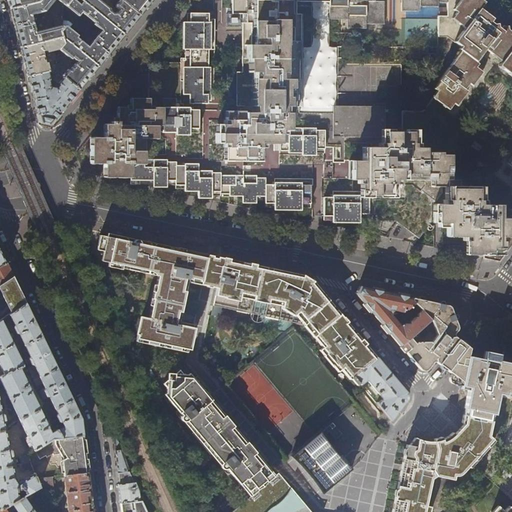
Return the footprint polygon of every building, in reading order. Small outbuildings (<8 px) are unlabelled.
[(7,0),(8,0),(10,9),(38,2),(39,0),(7,0)] [(45,10),(53,0),(58,0),(65,5),(69,0),(39,0),(38,2),(10,9),(14,24),(20,48),(61,38),(60,30),(62,28),(63,19),(60,19),(54,20),(55,25),(36,30),(34,22),(38,21),(36,13),(45,10)] [(124,35),(81,0),(69,0),(65,5),(78,15),(81,11),(94,22),(92,23),(100,30),(94,38),(92,36),(89,39),(91,41),(88,44),(87,42),(84,40),(83,42),(76,37),(77,35),(69,27),(72,23),(69,21),(63,19),(62,28),(60,30),(61,38),(98,67),(111,50),(124,35)] [(81,0),(124,35),(131,26),(140,16),(120,0),(119,0),(115,4),(115,7),(118,9),(115,12),(112,12),(109,10),(109,8),(99,0),(81,0)] [(120,0),(140,16),(148,5),(152,0),(120,0)] [(231,0),(231,15),(244,15),(244,73),(237,73),(237,112),(224,112),(224,121),(227,121),(227,125),(216,125),(216,144),(226,144),(226,148),(224,148),(224,162),(236,162),(236,159),(249,160),(249,162),(261,162),(261,148),(259,148),(259,144),(278,145),(278,152),(288,152),(288,150),(315,150),(315,152),(324,152),(324,148),(332,148),(332,161),(349,161),(348,180),(361,180),(361,184),(364,184),(364,196),(332,196),(332,198),(323,198),(323,217),(332,217),(332,221),(359,221),(359,215),(368,215),(369,196),(391,196),(391,185),(393,185),(393,181),(449,181),(449,156),(440,155),(440,153),(426,153),(426,148),(414,148),(414,144),(412,144),(412,133),(402,133),(402,135),(393,135),(394,133),(384,133),(384,131),(384,126),(386,126),(392,126),(392,113),(387,113),(387,110),(384,110),(384,107),(383,107),(333,106),(333,113),(299,113),(299,107),(300,107),(300,15),(295,15),(296,2),(329,2),(328,19),(347,20),(346,28),(365,29),(365,24),(383,25),(384,1),(375,1),(374,0),(401,0),(402,12),(420,12),(420,7),(438,7),(438,2),(447,3),(447,2),(454,2),(453,0),(231,0)] [(511,45),(509,43),(511,39),(511,34),(501,27),(498,30),(494,27),(489,23),(492,20),(479,10),(484,3),(479,0),(460,0),(452,11),(455,13),(451,17),(441,17),(438,22),(438,38),(446,38),(453,43),(459,48),(457,50),(459,52),(437,82),(438,82),(432,90),(436,92),(439,94),(434,100),(431,98),(421,112),(400,112),(400,115),(511,198),(511,45)] [(274,208),(300,209),(300,204),(310,204),(310,186),(301,186),(301,184),(274,183),(274,186),(265,186),(265,179),(256,178),(256,176),(220,175),(220,173),(211,173),(211,171),(198,171),(198,162),(184,162),(184,164),(175,164),(175,161),(166,160),(166,158),(144,158),(144,138),(158,138),(158,131),(161,131),(161,133),(189,133),(189,128),(198,129),(198,104),(208,104),(208,101),(211,101),(211,94),(221,94),(221,63),(209,63),(209,50),(211,50),(211,23),(208,23),(208,14),(190,13),(189,23),(184,23),(184,49),(189,49),(189,63),(150,63),(148,64),(148,97),(130,97),(130,108),(117,108),(117,121),(111,121),(111,123),(104,123),(104,137),(90,137),(90,164),(103,164),(104,173),(104,177),(131,177),(131,180),(166,180),(166,182),(175,182),(175,186),(184,186),(184,184),(198,185),(197,191),(210,192),(211,194),(229,194),(229,192),(242,192),(242,201),(256,201),(256,197),(265,197),(264,203),(274,204),(274,208)] [(58,50),(63,44),(61,38),(20,48),(24,62),(28,77),(49,71),(52,72),(54,65),(50,66),(50,56),(46,57),(45,56),(44,56),(42,52),(47,51),(47,52),(58,50)] [(98,67),(61,38),(63,44),(58,50),(70,59),(71,58),(75,61),(72,65),(66,60),(60,70),(54,65),(52,72),(59,74),(79,91),(89,79),(98,67)] [(79,91),(59,74),(52,72),(49,71),(28,77),(39,122),(51,125),(67,106),(79,91)] [(482,259),(498,262),(509,246),(511,242),(511,213),(507,210),(507,205),(479,206),(478,202),(476,202),(476,192),(449,191),(448,202),(446,202),(446,205),(432,205),(432,223),(446,223),(446,237),(466,237),(466,242),(468,242),(468,253),(482,253),(482,259)] [(201,282),(207,254),(177,248),(153,243),(122,237),(105,233),(105,236),(99,234),(97,243),(100,250),(102,251),(101,254),(104,261),(107,262),(107,266),(121,269),(121,268),(156,276),(154,284),(153,284),(149,305),(150,305),(148,318),(140,316),(136,338),(187,349),(192,327),(177,324),(187,279),(201,282)] [(0,250),(0,283),(12,276),(0,250)] [(211,255),(207,254),(201,282),(201,285),(208,287),(215,288),(222,258),(214,256),(211,255)] [(324,294),(313,281),(310,282),(306,279),(300,276),(301,274),(293,272),(266,267),(237,261),(222,258),(215,288),(212,306),(300,322),(302,325),(320,348),(318,350),(322,355),(322,356),(331,367),(332,366),(336,372),(340,369),(349,380),(353,377),(377,358),(368,347),(347,321),(324,294)] [(18,287),(12,276),(0,283),(0,291),(11,314),(25,303),(18,287)] [(409,338),(429,319),(407,297),(386,292),(359,286),(355,293),(381,323),(400,346),(409,338)] [(456,325),(449,308),(445,305),(441,304),(427,301),(412,298),(407,297),(429,319),(432,323),(436,334),(429,342),(428,341),(415,342),(414,343),(409,338),(400,346),(408,356),(418,368),(427,367),(432,361),(435,361),(446,347),(454,336),(453,336),(453,333),(455,330),(456,325)] [(33,319),(25,303),(11,314),(9,315),(14,326),(13,326),(13,328),(15,334),(17,334),(18,334),(23,346),(42,337),(33,319)] [(0,321),(0,366),(4,375),(19,367),(22,366),(1,321),(0,321)] [(463,357),(469,349),(468,347),(460,342),(455,338),(454,336),(446,347),(435,361),(436,363),(441,367),(449,373),(450,374),(463,357)] [(49,352),(42,337),(23,346),(29,357),(28,357),(28,359),(30,365),(32,366),(33,366),(28,370),(33,380),(57,368),(49,352)] [(488,435),(497,394),(511,396),(511,357),(488,352),(469,348),(461,386),(457,407),(463,412),(484,432),(488,435)] [(376,404),(391,420),(396,413),(404,403),(406,400),(406,393),(393,377),(377,358),(353,377),(360,385),(364,381),(366,382),(380,399),(380,401),(376,404)] [(27,385),(19,367),(4,375),(0,376),(0,380),(19,419),(39,410),(31,392),(32,392),(32,391),(29,385),(28,385),(27,385)] [(65,384),(57,368),(33,380),(36,386),(41,383),(44,389),(43,390),(43,391),(46,397),(47,397),(48,397),(54,409),(72,400),(65,384)] [(163,395),(180,415),(180,417),(180,418),(180,419),(181,421),(183,421),(184,421),(185,420),(220,462),(219,464),(220,467),(221,468),(223,468),(224,468),(225,468),(249,496),(274,475),(265,465),(263,463),(266,460),(257,449),(254,452),(250,448),(245,442),(248,439),(239,428),(236,431),(220,413),(219,411),(222,408),(212,397),(209,400),(205,395),(201,389),(203,387),(194,376),(191,379),(187,374),(184,377),(178,370),(162,384),(165,388),(165,393),(163,395)] [(457,407),(461,386),(453,384),(449,376),(444,383),(441,386),(442,394),(457,407)] [(79,414),(72,400),(54,409),(56,414),(55,415),(55,416),(58,422),(59,423),(60,422),(62,427),(57,430),(61,439),(83,436),(81,418),(79,414)] [(377,437),(380,433),(354,402),(350,406),(377,437)] [(44,420),(39,410),(19,419),(34,451),(51,441),(61,439),(57,430),(51,433),(48,428),(49,428),(49,427),(46,420),(44,420)] [(484,432),(463,412),(460,422),(462,423),(488,447),(489,446),(487,444),(492,439),(488,435),(484,432)] [(462,472),(476,455),(478,457),(482,453),(485,450),(488,447),(462,423),(460,427),(454,433),(452,431),(449,434),(450,434),(448,436),(446,438),(444,440),(442,441),(439,442),(436,443),(434,444),(432,444),(430,444),(427,444),(425,443),(422,442),(419,441),(417,440),(414,438),(409,445),(405,444),(403,454),(396,489),(391,511),(429,511),(431,507),(426,506),(431,479),(435,476),(452,479),(453,475),(456,475),(462,472)] [(9,450),(4,430),(0,431),(0,467),(11,466),(18,465),(16,458),(12,457),(10,451),(9,450)] [(346,473),(351,469),(347,466),(349,464),(341,455),(339,457),(335,453),(330,447),(326,442),(323,437),(319,431),(289,456),(294,461),(298,465),(302,469),(307,475),(310,479),(315,485),(318,489),(321,494),(346,473)] [(119,483),(138,481),(133,471),(129,473),(123,453),(124,452),(116,435),(113,435),(119,477),(119,483)] [(87,464),(83,436),(61,439),(51,441),(34,451),(39,460),(45,457),(46,458),(52,455),(53,456),(59,455),(60,454),(63,459),(61,460),(64,476),(88,473),(87,464)] [(14,478),(11,466),(0,467),(0,508),(3,509),(19,500),(17,491),(23,490),(26,495),(39,488),(36,479),(34,474),(18,483),(14,478)] [(310,511),(300,500),(282,479),(277,472),(274,475),(249,496),(229,511),(310,511)] [(67,511),(92,511),(92,503),(88,473),(64,476),(67,511)] [(52,477),(36,479),(39,488),(39,491),(53,489),(52,477)] [(138,481),(119,483),(118,483),(119,494),(120,503),(143,500),(146,499),(138,481)] [(33,511),(23,497),(19,500),(3,509),(0,508),(0,511),(11,511),(16,509),(17,511),(33,511)] [(147,511),(143,500),(120,503),(121,511),(147,511)]
